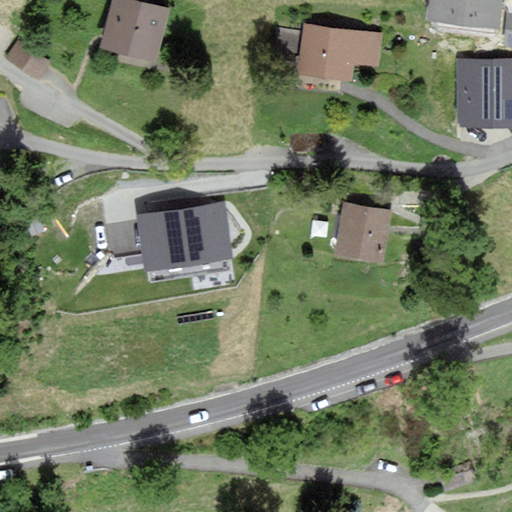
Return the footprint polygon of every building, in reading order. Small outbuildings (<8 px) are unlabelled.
[(172,13),(125,0),(113,0),(100,48),(158,64),(172,13)] [(499,0),(432,0),(431,13),(496,22),(499,0)] [(381,31),(303,26),(299,78),(352,82),(353,69),(378,71),(381,31)] [(20,41),(10,56),(40,76),(50,61),(20,41)] [(511,60),(461,62),(463,122),(511,120),(511,60)] [(220,205),(141,216),(149,266),(227,254),(220,205)] [(342,206),(334,256),(383,264),(391,213),(342,206)]
